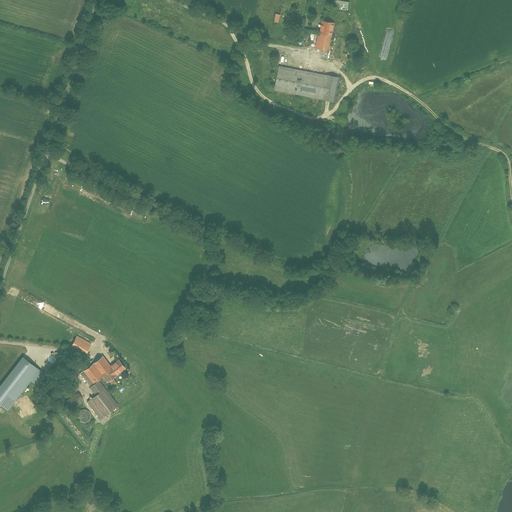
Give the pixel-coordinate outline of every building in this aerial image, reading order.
[(338,0),(336,0),(335,8),(348,10),(349,2),(338,0)] [(314,48),(330,51),(336,20),(321,17),(314,48)] [(281,64),(277,88),(337,98),(340,77),(292,69),(294,57),(271,53),(270,62),(281,64)] [(51,315),(54,309),(49,306),(46,312),(51,315)] [(90,342),(76,335),(71,347),(85,354),(90,342)] [(105,413),(117,405),(98,380),(105,375),(108,379),(125,367),(121,362),(113,368),(103,354),(79,372),(95,393),(92,396),(105,413)] [(77,393),(67,401),(71,406),(81,398),(77,393)] [(91,417),(91,416),(91,414),(91,413),(90,411),(89,410),(88,410),(86,409),(85,409),(84,409),(83,409),(81,409),(80,410),(79,411),(78,412),(78,413),(77,414),(77,416),(77,417),(78,419),(79,420),(80,421),(81,422),(82,422),(84,422),(85,422),(86,422),(87,422),(88,421),(89,420),(90,419),(91,418),(91,417)]
